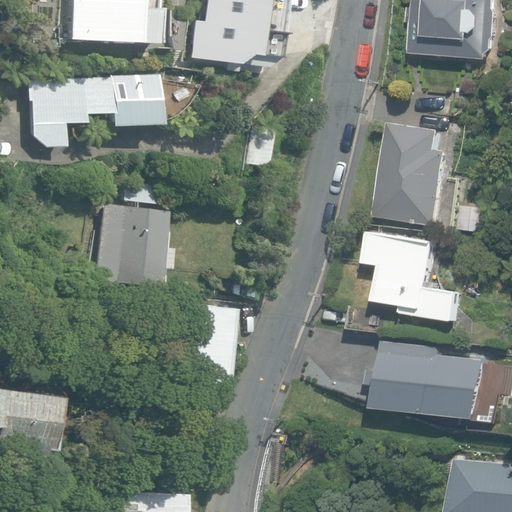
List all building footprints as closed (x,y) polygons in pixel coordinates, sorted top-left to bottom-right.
[(147,44),(149,0),(67,0),(65,39),(147,44)] [(416,0),(412,52),(489,59),(490,54),(496,50),(497,40),(499,37),(501,13),(499,10),(499,0),(416,0)] [(152,124),(150,75),(22,79),(23,100),(26,100),(27,136),(38,146),(58,145),(57,124),(78,123),(78,113),(102,113),(102,126),(152,124)] [(377,215),(441,225),(451,151),(440,149),(442,130),(390,123),(377,215)] [(243,164),(264,167),(269,129),(249,126),(243,164)] [(118,199),(152,204),(154,186),(121,181),(118,199)] [(90,279),(152,287),(155,268),(162,269),(165,249),(157,248),(162,213),(100,204),(90,279)] [(459,229),(483,231),(486,209),(461,206),(459,229)] [(409,313),(463,322),(468,293),(433,287),(440,242),(373,231),(368,264),(384,266),(379,300),(410,305),(409,313)] [(210,293),(246,298),(248,280),(212,276),(210,293)] [(217,387),(226,308),(188,303),(184,336),(189,337),(184,383),(217,387)] [(349,329),(386,334),(388,312),(352,307),(349,329)] [(377,407),(463,416),(469,358),(383,349),(377,407)] [(0,449),(39,455),(42,435),(48,395),(0,388),(0,449)] [(179,432),(210,435),(214,403),(183,400),(179,432)] [(455,511),(511,511),(511,463),(460,459),(455,511)] [(95,491),(94,511),(161,511),(161,491),(95,491)]
